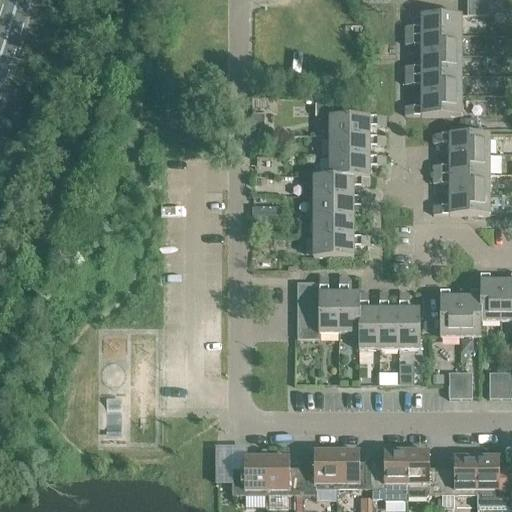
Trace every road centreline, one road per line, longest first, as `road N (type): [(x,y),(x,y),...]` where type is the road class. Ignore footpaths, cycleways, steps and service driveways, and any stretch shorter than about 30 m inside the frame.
road 1 (unclassified): [(239,411),(239,0)]
road 2 (residential): [(511,424),(247,424),(239,411)]
road 3 (residential): [(511,260),(490,260),(456,232),(424,232),(424,277)]
